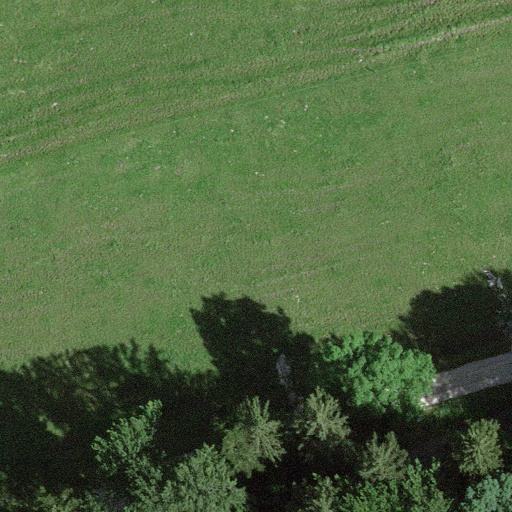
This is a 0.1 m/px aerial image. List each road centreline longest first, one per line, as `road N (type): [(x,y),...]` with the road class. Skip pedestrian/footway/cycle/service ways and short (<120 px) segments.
road 1 (track): [(77,511),(155,477),(511,362)]
road 2 (unclassified): [(511,414),(315,511)]
